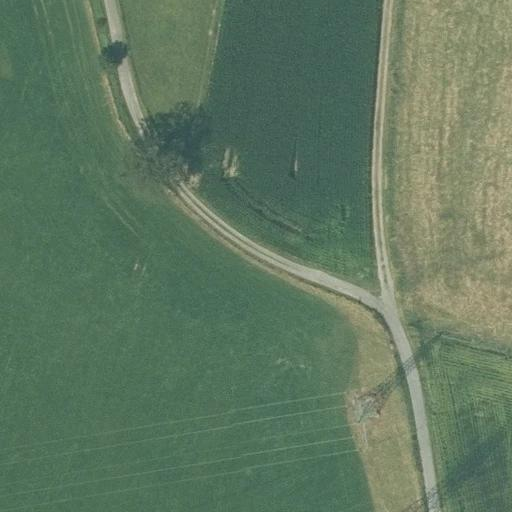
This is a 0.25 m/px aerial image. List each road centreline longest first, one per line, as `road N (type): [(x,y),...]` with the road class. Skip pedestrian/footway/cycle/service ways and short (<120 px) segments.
road 1 (track): [(389,314),(365,295),(268,256),(180,190),(149,147),(128,93),(108,0)]
road 2 (track): [(395,0),(376,196),(389,314)]
road 3 (track): [(434,511),(410,368),(389,314)]
